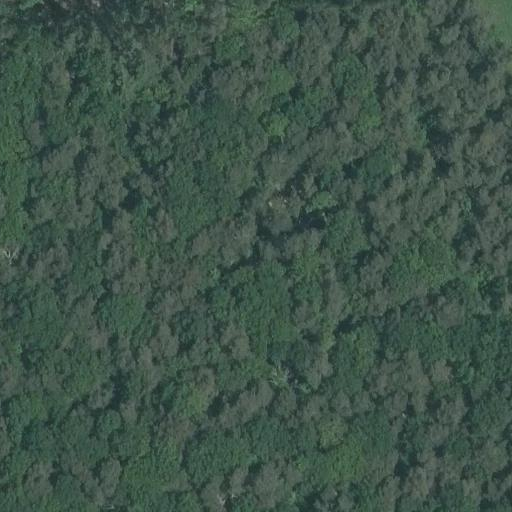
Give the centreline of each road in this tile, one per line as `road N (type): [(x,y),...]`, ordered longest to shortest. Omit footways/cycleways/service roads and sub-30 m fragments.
road 1 (track): [(0,202),(298,6)]
road 2 (unknown): [(448,284),(320,85),(298,6)]
road 3 (track): [(295,511),(511,360)]
